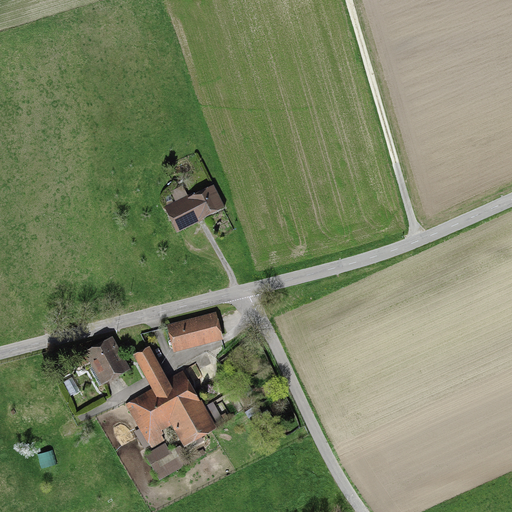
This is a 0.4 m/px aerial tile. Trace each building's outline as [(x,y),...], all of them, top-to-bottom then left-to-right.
[(165,207),(175,228),(222,205),(214,189),(176,208),(174,203),(165,207)] [(169,327),(174,346),(221,333),(215,314),(169,327)] [(86,363),(99,386),(107,382),(105,379),(117,373),(119,376),(127,371),(117,355),(119,354),(115,348),(114,349),(110,342),(77,360),(81,366),(86,363)] [(131,410),(143,431),(170,416),(185,444),(213,428),(186,379),(170,387),(149,349),(135,357),(157,396),(131,410)] [(151,453),(156,461),(169,453),(164,445),(151,453)]
